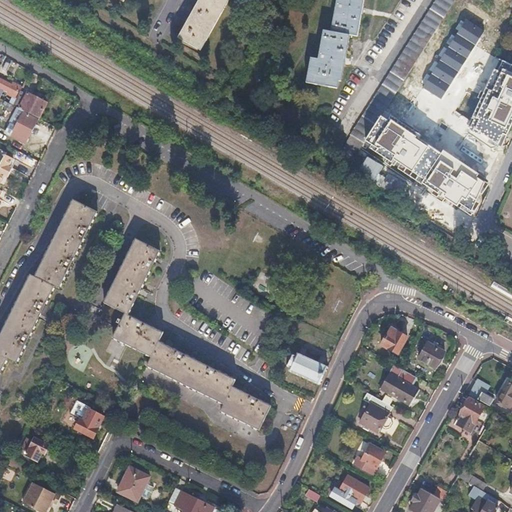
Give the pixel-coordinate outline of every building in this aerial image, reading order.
[(202,0),(192,19),(182,38),(204,50),(230,0),(202,0)] [(338,0),(333,30),(352,34),(361,36),(365,11),(367,0),(338,0)] [(455,0),(436,0),(352,133),(353,135),(353,136),(348,142),(362,150),(382,117),(455,0)] [(502,14),(501,0),(480,0),(480,14),(502,14)] [(466,19),(423,87),(442,99),(484,31),(466,19)] [(347,61),(352,34),(333,30),(325,29),(320,59),(313,58),(309,83),(339,88),(340,81),(343,82),(347,61)] [(511,65),(501,60),(468,128),(499,143),(511,117),(511,65)] [(0,92),(2,89),(6,91),(5,93),(10,95),(6,102),(11,105),(15,98),(12,96),(18,86),(12,82),(10,85),(0,80),(0,92)] [(18,91),(15,98),(11,105),(19,109),(23,111),(38,119),(46,104),(26,94),(26,95),(18,91)] [(23,111),(19,109),(5,137),(23,146),(37,121),(22,113),(23,111)] [(362,150),(472,216),(492,183),(382,117),(362,150)] [(0,152),(0,160),(10,165),(13,160),(0,152)] [(10,165),(0,160),(0,183),(4,176),(6,176),(10,168),(9,167),(10,165)] [(96,214),(72,202),(34,279),(31,277),(0,339),(0,372),(6,360),(16,365),(54,288),(58,290),(96,214)] [(159,251),(136,240),(101,311),(104,312),(101,319),(100,321),(117,330),(113,338),(152,357),(148,366),(224,405),(221,412),(260,431),(272,406),(233,388),(236,380),(160,342),(164,333),(128,316),(159,251)] [(399,334),(391,329),(382,346),(398,356),(407,339),(399,334)] [(445,353),(428,344),(419,360),(436,369),(445,353)] [(324,376),(328,368),(301,355),(299,359),(296,357),(292,366),(295,367),(294,371),(321,384),(324,376)] [(417,378),(395,365),(382,389),(411,405),(415,399),(419,390),(413,387),(417,378)] [(471,396),(478,400),(482,393),(487,395),(491,388),(479,381),(471,396)] [(511,382),(509,381),(498,401),(511,408),(511,382)] [(487,395),(482,393),(478,400),(490,407),(494,399),(487,395)] [(394,408),(367,394),(364,400),(371,404),(361,424),(380,434),(383,427),(386,429),(391,427),(392,425),(393,423),(391,418),(389,417),(394,408)] [(486,409),(470,400),(461,416),(465,418),(460,426),(472,434),(486,409)] [(101,404),(98,410),(116,418),(119,413),(101,404)] [(85,418),(82,416),(75,429),(93,439),(98,429),(96,428),(99,423),(102,417),(89,411),(85,418)] [(33,442),(23,437),(17,448),(27,453),(26,456),(36,461),(41,452),(44,453),(46,449),(48,445),(35,438),(33,442)] [(387,453),(371,445),(363,460),(359,458),(356,465),(375,475),(387,453)] [(149,478),(129,469),(124,481),(118,493),(137,502),(139,496),(145,485),(149,478)] [(370,488),(349,477),(341,492),(357,501),(362,504),(370,488)] [(475,477),(471,483),(475,486),(484,491),(488,484),(475,477)] [(61,497),(33,483),(23,504),(39,511),(46,511),(49,506),(51,502),(54,503),(57,505),(61,497)] [(153,489),(145,485),(139,496),(147,500),(153,489)] [(484,491),(475,486),(469,496),(478,501),(475,507),(478,509),(476,511),(497,511),(500,508),(498,507),(501,501),(484,491)] [(451,493),(441,487),(436,496),(442,499),(446,501),(451,493)] [(176,489),(169,503),(185,511),(183,511),(211,511),(213,508),(200,501),(194,498),(176,489)] [(436,496),(424,489),(421,496),(418,495),(416,499),(415,502),(417,503),(413,510),(415,511),(434,511),(442,499),(436,496)] [(321,496),(309,490),(306,495),(317,502),(321,496)] [(353,508),(357,501),(341,492),(338,490),(334,498),(353,508)] [(201,499),(200,501),(213,508),(211,511),(219,511),(221,509),(201,499)]
